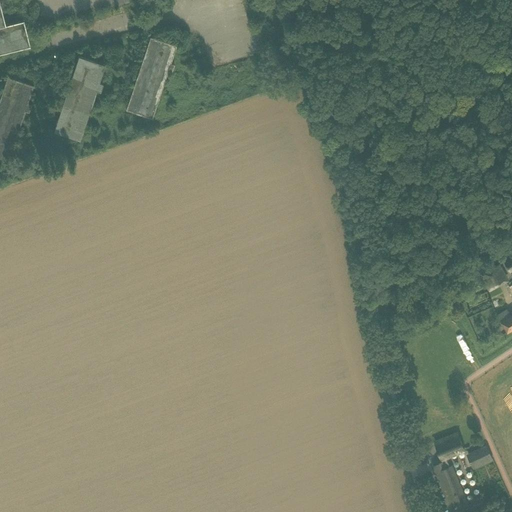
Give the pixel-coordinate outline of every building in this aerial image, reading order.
[(0,0),(0,52),(21,47),(21,51),(30,49),(29,45),(30,45),(23,19),(5,24),(0,3),(0,0)] [(125,108),(152,117),(167,69),(171,71),(174,63),(170,61),(176,44),(150,35),(125,108)] [(53,131),(80,139),(96,89),(100,91),(102,83),(99,81),(104,64),(78,55),(53,131)] [(0,95),(0,156),(8,159),(25,109),(28,111),(31,103),(27,102),(33,84),(7,75),(0,95)] [(482,274),(489,286),(501,280),(502,282),(507,279),(499,265),(482,274)] [(490,288),(502,282),(501,280),(489,286),(490,288)] [(441,293),(444,301),(453,298),(449,289),(441,293)] [(497,315),(503,323),(511,317),(511,316),(507,309),(497,315)] [(511,329),(511,317),(503,323),(508,331),(511,329)] [(445,468),(450,465),(446,456),(464,449),(457,434),(435,442),(445,468)] [(468,455),(474,467),(492,458),(486,447),(468,455)] [(450,465),(445,468),(437,471),(453,511),(457,511),(467,508),(450,465)]
